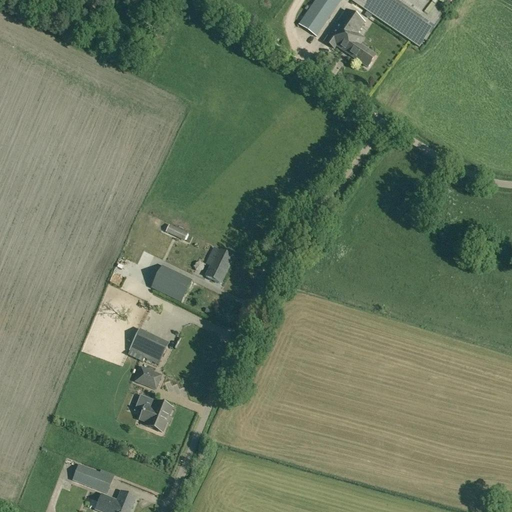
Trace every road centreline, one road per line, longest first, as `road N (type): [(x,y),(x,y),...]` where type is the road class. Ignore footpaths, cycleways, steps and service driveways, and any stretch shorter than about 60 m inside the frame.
road 1 (unclassified): [(166,511),(261,276),(386,124)]
road 2 (unclassified): [(386,124),(486,179),(511,182)]
